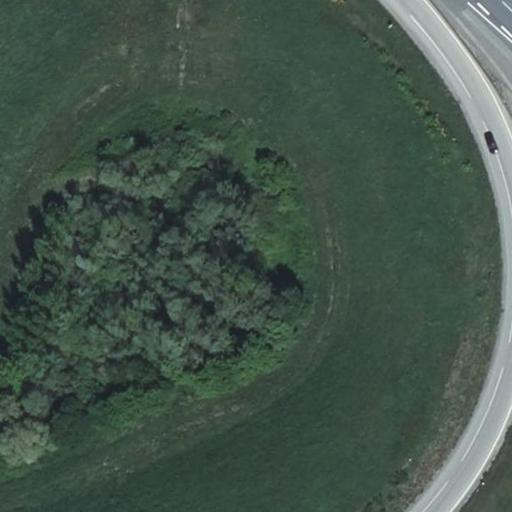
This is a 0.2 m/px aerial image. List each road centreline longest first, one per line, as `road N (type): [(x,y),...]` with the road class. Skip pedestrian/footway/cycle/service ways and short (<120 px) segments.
road 1 (motorway): [(407,0),(474,81),(511,184)]
road 2 (motorway): [(511,384),(458,497),(443,511)]
